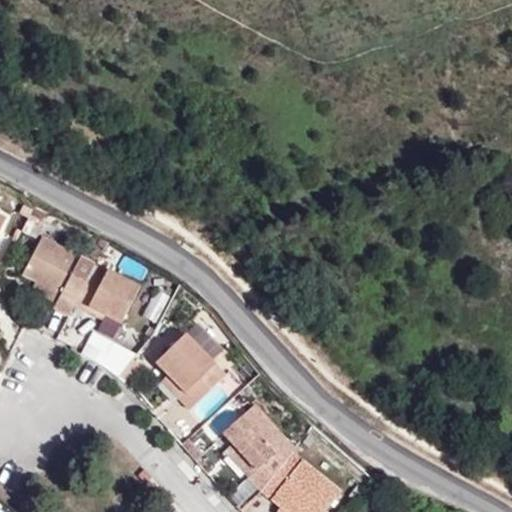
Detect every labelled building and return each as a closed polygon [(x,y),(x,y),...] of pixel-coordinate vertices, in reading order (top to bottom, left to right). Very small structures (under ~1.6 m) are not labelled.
[(44,216),(34,210),(26,227),(30,229),(36,217),(42,220),(44,216)] [(90,277),(98,264),(45,235),(24,273),(40,282),(63,294),(57,304),(55,308),(69,315),(75,306),(90,277)] [(105,285),(110,275),(96,267),(90,277),(105,285)] [(123,326),(141,292),(110,275),(105,285),(90,277),(75,306),(103,322),(105,317),(123,326)] [(63,294),(40,282),(35,292),(57,304),(63,294)] [(153,290),(141,313),(155,319),(166,296),(153,290)] [(80,351),(121,375),(135,351),(94,328),(80,351)] [(227,375),(187,335),(156,366),(166,376),(185,395),(179,401),(189,412),(227,375)] [(185,395),(166,376),(160,382),(179,401),(185,395)] [(302,448),(257,401),(227,431),(259,463),(250,472),(265,488),(266,487),(302,448)] [(259,463),(227,431),(218,440),(250,472),(259,463)] [(295,511),(323,511),(347,485),(302,448),(266,487),(279,498),(295,511)] [(149,483),(155,477),(147,470),(142,476),(149,483)] [(246,476),(228,493),(239,504),(257,487),(246,476)] [(295,511),(279,498),(273,505),(281,511),(295,511)]
